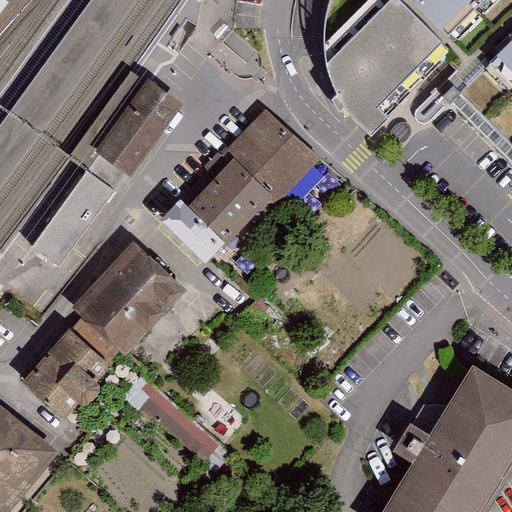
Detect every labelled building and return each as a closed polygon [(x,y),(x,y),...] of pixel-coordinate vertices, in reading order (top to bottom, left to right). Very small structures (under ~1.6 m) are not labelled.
[(427,0),(334,0),(328,41),(339,77),(355,110),(381,135),(403,111),(396,106),(425,77),(457,102),(493,65),(464,37),(427,0)] [(427,0),(464,37),(502,0),(427,0)] [(511,45),(493,65),(457,102),(511,154),(511,45)] [(161,77),(107,148),(139,172),(193,102),(161,77)] [(183,189),(155,218),(214,273),(322,158),(270,109),(231,151),(239,158),(197,202),(183,189)] [(36,242),(62,261),(118,187),(92,167),(36,242)] [(140,243),(78,310),(86,317),(124,352),(131,358),(192,291),(140,243)] [(279,319),(259,299),(236,322),(255,342),(279,319)] [(86,317),(31,383),(73,418),(88,400),(97,408),(116,386),(110,381),(122,366),(116,362),(124,352),(86,317)] [(391,511),(493,511),(511,482),(511,373),(483,356),(438,427),(418,415),(402,440),(426,455),(391,511)] [(145,413),(208,467),(223,449),(150,387),(145,392),(155,400),(145,413)] [(0,511),(12,511),(62,451),(0,401),(0,511)]
